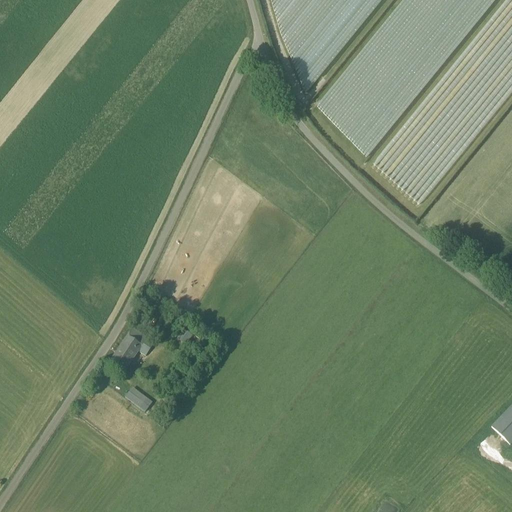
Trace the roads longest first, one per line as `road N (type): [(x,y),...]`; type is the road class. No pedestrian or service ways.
road 1 (unclassified): [(0,500),(146,275),(260,38)]
road 2 (unclassified): [(511,306),(318,149),(287,107),(260,38)]
